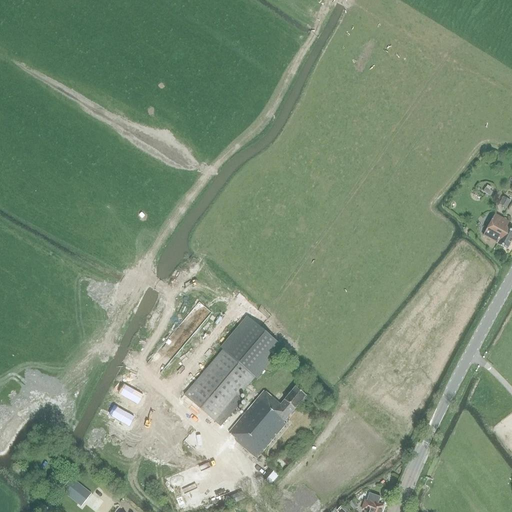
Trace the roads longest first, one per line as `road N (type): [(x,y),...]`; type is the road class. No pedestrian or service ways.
road 1 (track): [(139,367),(169,305),(148,263),(213,165),(267,119),(317,24)]
road 2 (tertiary): [(397,511),(511,276)]
